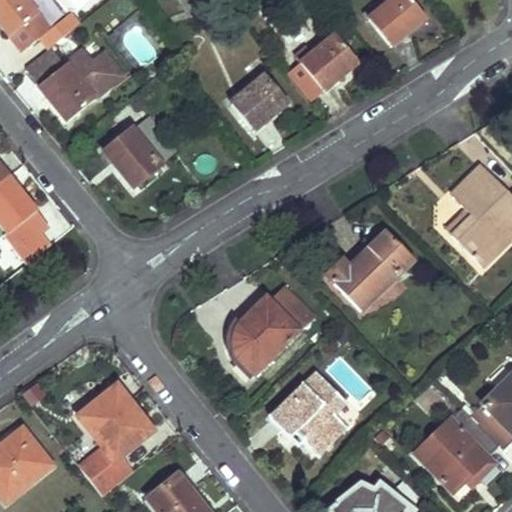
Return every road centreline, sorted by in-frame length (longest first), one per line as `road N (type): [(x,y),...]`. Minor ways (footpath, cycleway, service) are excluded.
road 1 (residential): [(135,274),(256,194),(314,171),(511,36)]
road 2 (residential): [(280,511),(101,299)]
road 3 (residential): [(135,274),(0,107)]
road 4 (residential): [(0,377),(101,299)]
